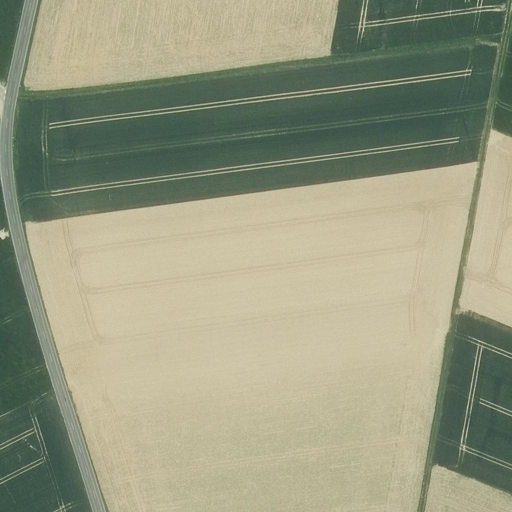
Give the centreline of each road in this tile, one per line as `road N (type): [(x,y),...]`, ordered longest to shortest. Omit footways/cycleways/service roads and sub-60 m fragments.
road 1 (track): [(9,102),(503,41),(508,0)]
road 2 (tertiary): [(101,511),(12,209),(4,151),(32,0)]
road 3 (track): [(427,511),(503,41)]
